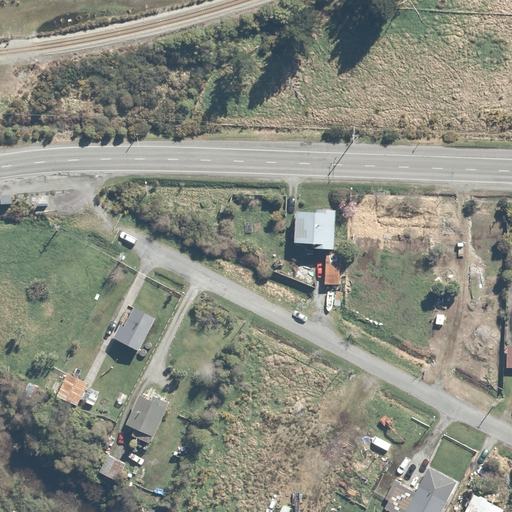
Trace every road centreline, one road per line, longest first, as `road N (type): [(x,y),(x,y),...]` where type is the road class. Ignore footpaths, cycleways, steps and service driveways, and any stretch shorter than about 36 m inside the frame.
road 1 (residential): [(56,159),(85,206),(111,226),(511,435)]
road 2 (primary): [(511,171),(56,159)]
